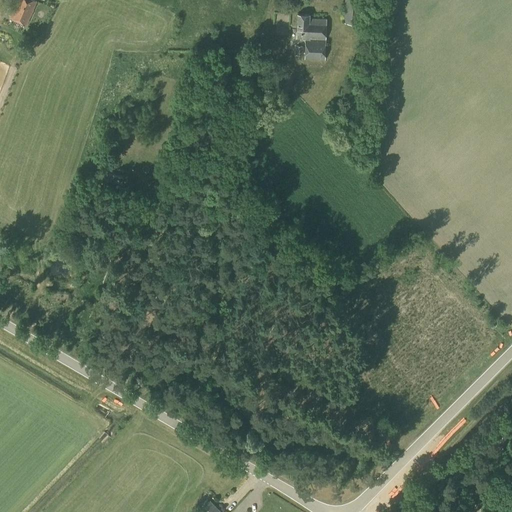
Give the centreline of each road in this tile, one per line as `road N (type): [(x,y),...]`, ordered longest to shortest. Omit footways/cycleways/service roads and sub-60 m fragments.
road 1 (track): [(175,424),(211,379),(220,347),(226,154),(288,81)]
road 2 (unclassified): [(325,511),(0,321)]
road 3 (unclassified): [(351,511),(511,356)]
road 4 (track): [(511,435),(366,511)]
